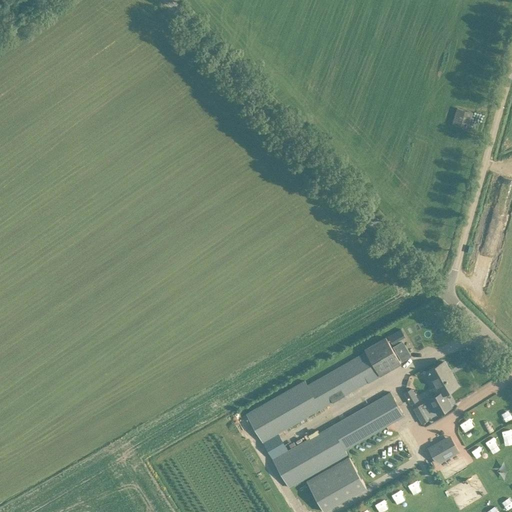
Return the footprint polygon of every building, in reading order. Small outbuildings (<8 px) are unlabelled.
[(452,123),(458,125),(468,128),(473,113),(457,108),(452,123)] [(259,406),(246,413),(289,487),(347,454),(345,450),(405,416),(390,391),(368,404),(283,451),(274,436),(401,364),(385,337),(364,348),(365,351),(307,384),(305,380),(287,390),(259,406)] [(444,362),(435,367),(427,371),(440,393),(429,399),(437,414),(451,406),(444,394),(458,386),(452,375),(450,376),(447,371),(449,370),(444,362)] [(412,386),(403,391),(410,403),(419,398),(412,386)] [(434,416),(425,401),(413,408),(422,423),(434,416)] [(466,418),(460,422),(465,431),(472,427),(466,418)] [(501,430),(503,440),(511,438),(509,428),(501,430)] [(450,437),(428,448),(437,464),(458,452),(450,437)] [(452,440),(458,449),(462,446),(456,437),(452,440)] [(489,448),(496,445),(492,437),(485,441),(489,448)] [(349,457),(307,481),(324,511),(366,487),(349,457)] [(403,487),(408,494),(415,489),(411,482),(403,487)] [(392,505),(402,499),(397,491),(387,497),(392,505)]
